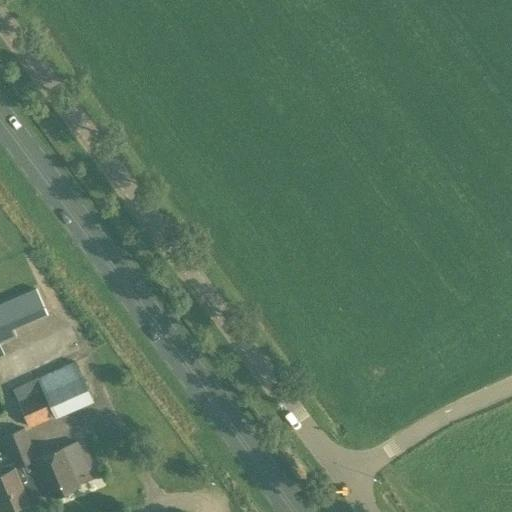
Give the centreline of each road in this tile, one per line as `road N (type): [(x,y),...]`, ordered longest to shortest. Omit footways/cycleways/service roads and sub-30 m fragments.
road 1 (unclassified): [(344,482),(0,20)]
road 2 (primary): [(291,511),(0,121)]
road 3 (unclassified): [(344,482),(414,435),(511,386)]
